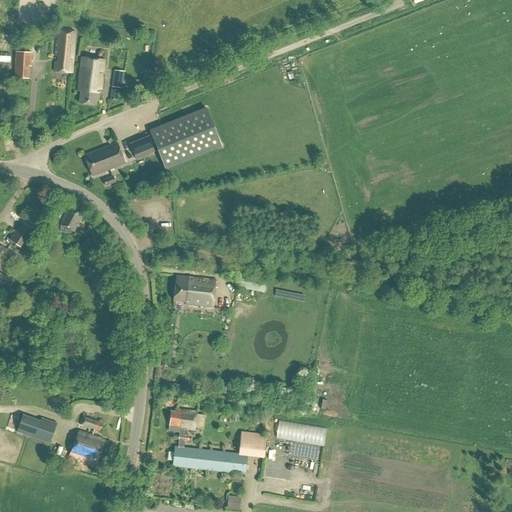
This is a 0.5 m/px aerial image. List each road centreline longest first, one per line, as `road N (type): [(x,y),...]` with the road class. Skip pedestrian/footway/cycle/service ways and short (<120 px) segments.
road 1 (unclassified): [(30,173),(40,151),(398,4)]
road 2 (tertiary): [(121,511),(142,368),(138,266),(109,215),(30,173)]
road 3 (unknown): [(138,266),(259,278)]
